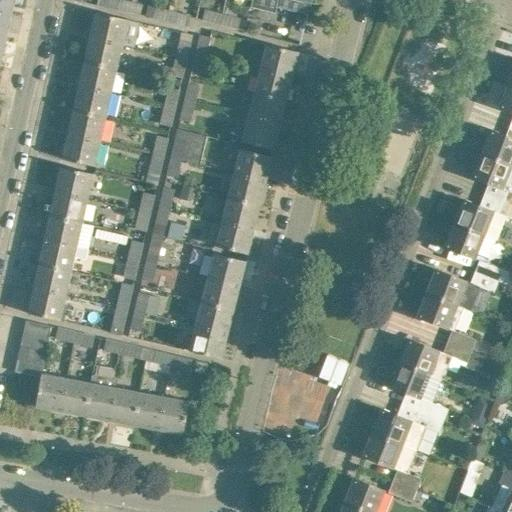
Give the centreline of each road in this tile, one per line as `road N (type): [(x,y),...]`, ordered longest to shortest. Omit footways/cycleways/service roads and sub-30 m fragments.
road 1 (residential): [(303,511),(503,4)]
road 2 (residential): [(222,505),(233,488),(356,0)]
road 3 (residential): [(222,505),(0,475)]
road 4 (residential): [(0,201),(46,0)]
